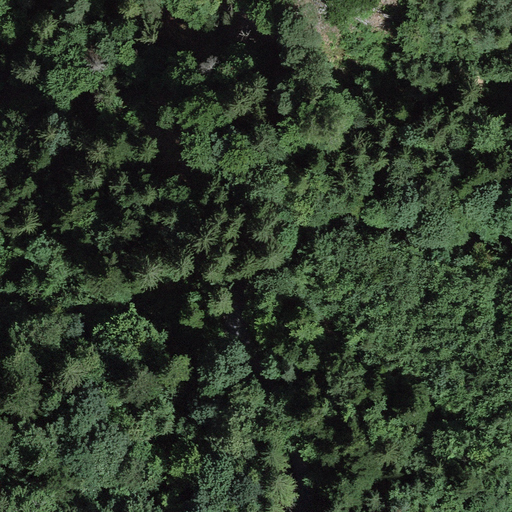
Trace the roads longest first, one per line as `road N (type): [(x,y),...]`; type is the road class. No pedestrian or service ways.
road 1 (track): [(298,511),(295,460),(238,335),(234,308),(255,275),(304,236),(354,215)]
road 2 (track): [(511,239),(457,245),(354,215)]
